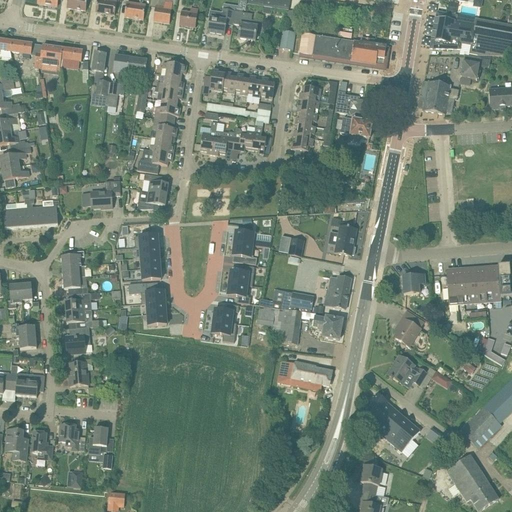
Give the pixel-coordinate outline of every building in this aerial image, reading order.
[(86,12),(87,2),(87,0),(68,0),(67,9),(86,12)] [(115,16),(116,6),(117,2),(107,0),(97,0),(96,13),(115,16)] [(160,0),(159,0),(158,7),(156,7),(153,22),(170,25),(173,2),(160,0)] [(289,10),(290,0),(248,0),(248,4),(289,10)] [(144,21),(145,11),(146,6),(127,3),(126,8),(125,18),(144,21)] [(196,29),(197,19),(198,10),(191,9),(190,14),(182,12),(179,26),(196,29)] [(223,13),(210,11),(209,20),(210,20),(208,35),(224,37),(226,25),(233,26),(233,25),(235,13),(223,11),(223,13)] [(257,22),(252,21),(252,15),(235,13),(233,25),(240,26),(238,39),(255,42),(257,28),(256,28),(257,22)] [(447,13),(447,14),(437,13),(430,49),(460,50),(461,45),(471,47),(469,55),(477,57),(511,57),(511,25),(508,25),(508,26),(456,16),(456,15),(447,13)] [(353,31),(339,29),(338,36),(352,38),(353,31)] [(292,51),(294,41),(295,34),(283,32),(281,49),(292,51)] [(350,62),(353,42),(302,35),(299,55),(350,62)] [(383,66),(386,47),(373,46),(374,41),(362,39),(361,44),(353,42),(350,62),(376,66),(376,65),(383,66)] [(11,53),(13,42),(0,40),(0,51),(1,52),(1,58),(12,59),(11,53)] [(31,56),(31,55),(33,45),(13,42),(11,53),(31,56)] [(61,60),(63,49),(43,46),(41,55),(36,54),(35,60),(34,69),(42,70),(43,64),(61,66),(61,60)] [(81,63),(82,62),(83,52),(63,49),(61,60),(81,63)] [(103,73),(105,65),(106,55),(95,54),(94,63),(92,72),(96,72),(94,84),(97,85),(95,96),(100,97),(100,104),(106,105),(108,83),(103,83),(104,73),(103,73)] [(127,74),(129,58),(116,56),(113,72),(119,73),(117,85),(109,84),(109,83),(108,83),(106,105),(106,107),(117,108),(118,97),(120,85),(125,86),(127,74)] [(491,61),(475,58),(465,56),(461,78),(477,81),(480,68),(489,70),(491,61)] [(145,77),(146,71),(147,61),(129,58),(127,74),(145,77)] [(166,77),(181,79),(182,75),(185,76),(187,67),(163,64),(162,70),(167,70),(166,77)] [(225,76),(225,75),(219,74),(219,72),(213,71),(210,91),(222,93),(223,90),(225,76)] [(238,77),(237,77),(231,76),(231,74),(225,73),(225,75),(225,76),(223,90),(228,91),(227,94),(235,95),(235,93),(238,77)] [(250,79),(243,78),(244,76),(238,75),(237,77),(238,77),(235,93),(240,93),(240,96),(247,97),(248,94),(250,79)] [(181,83),(181,79),(166,77),(165,84),(160,83),(159,89),(183,92),(184,84),(181,83)] [(262,81),(256,80),(256,78),(250,77),(250,79),(248,94),(253,95),(253,98),(260,99),(260,96),(262,81)] [(0,98),(2,99),(1,92),(14,90),(12,79),(0,80),(0,98)] [(265,97),(265,100),(273,101),(275,83),(268,82),(269,80),(263,79),(262,81),(260,96),(265,97)] [(451,87),(429,83),(423,112),(445,116),(445,113),(452,114),(454,101),(457,101),(459,91),(451,90),(451,87)] [(144,113),(149,90),(140,88),(136,112),(144,113)] [(317,98),(320,99),(321,90),(303,88),(302,94),(300,94),(299,100),(301,101),(301,100),(316,103),(317,102),(317,98)] [(182,101),(183,92),(159,89),(158,94),(163,95),(162,102),(177,104),(178,100),(182,101)] [(511,89),(489,91),(490,111),(501,110),(501,108),(511,107),(511,89)] [(334,105),(336,93),(330,92),(328,105),(334,105)] [(346,94),(339,93),(335,114),(342,115),(348,116),(354,116),(363,118),(365,101),(359,100),(360,98),(345,96),(346,94)] [(18,114),(20,114),(19,105),(11,107),(11,104),(3,105),(2,99),(0,98),(0,110),(2,110),(2,116),(6,116),(18,114)] [(319,103),(317,102),(316,103),(301,100),(301,101),(300,107),(298,107),(297,113),(300,113),(315,115),(315,110),(318,111),(319,103)] [(177,109),(177,104),(162,102),(161,109),(156,108),(155,114),(155,120),(174,123),(175,117),(179,118),(180,109),(177,109)] [(219,113),(220,107),(207,105),(206,111),(219,113)] [(480,106),(471,106),(472,115),(480,115),(480,106)] [(233,108),(226,108),(220,107),(219,113),(232,115),(233,108)] [(244,117),(245,110),(233,108),(232,115),(244,117)] [(257,116),(257,114),(245,112),(246,110),(245,110),(244,117),(256,119),(257,116)] [(271,112),(261,111),(258,110),(257,114),(257,116),(270,118),(271,112)] [(219,115),(206,113),(205,120),(218,122),(219,115)] [(317,115),(315,115),(300,113),(299,120),(296,119),(295,125),(298,126),(298,125),(313,128),(313,127),(313,123),(316,123),(317,115)] [(19,120),(18,114),(6,116),(7,122),(0,122),(0,134),(11,133),(10,127),(18,126),(17,120),(19,120)] [(254,134),(252,151),(258,152),(258,155),(264,156),(267,138),(261,137),(263,124),(269,124),(270,118),(257,116),(256,119),(256,122),(255,134),(254,134)] [(353,121),(354,116),(348,116),(347,121),(343,120),(341,135),(351,136),(351,137),(370,140),(372,123),(353,121)] [(173,129),(174,123),(155,120),(153,132),(157,133),(156,140),(172,142),(172,138),(176,138),(177,130),(173,129)] [(201,128),(200,134),(203,134),(201,146),(200,152),(207,153),(207,155),(213,156),(216,132),(217,124),(212,124),(211,130),(201,128)] [(315,128),(313,127),(313,128),(298,125),(298,126),(297,132),(294,132),(293,138),(296,138),(311,140),(312,135),(314,135),(315,128)] [(47,128),(39,129),(41,142),(49,140),(47,128)] [(247,135),(241,134),(242,130),(236,129),(235,134),(233,151),(245,153),(245,150),(252,151),(254,134),(247,133),(247,135)] [(11,133),(0,134),(0,146),(10,145),(11,151),(14,150),(26,148),(26,146),(25,142),(20,143),(19,138),(18,132),(11,133)] [(233,151),(235,134),(229,133),(228,134),(216,132),(213,156),(219,157),(219,155),(226,156),(227,150),(233,151)] [(313,140),(311,140),(296,138),(295,144),(292,144),(291,150),(309,153),(310,147),(312,148),(313,140)] [(171,146),(172,142),(156,140),(155,147),(151,146),(150,152),(173,155),(175,147),(171,146)] [(32,154),(31,148),(31,147),(26,148),(14,150),(15,156),(0,159),(1,165),(0,166),(1,170),(19,167),(18,161),(26,160),(25,155),(32,154)] [(172,163),(173,155),(150,152),(149,157),(154,158),(153,165),(159,166),(168,167),(168,163),(172,163)] [(153,165),(139,162),(137,172),(158,175),(159,166),(153,165)] [(20,174),(20,171),(19,167),(1,170),(2,175),(3,175),(4,182),(5,182),(6,189),(16,188),(14,180),(29,178),(28,172),(20,174)] [(161,178),(145,175),(144,182),(150,183),(149,193),(167,196),(169,185),(160,183),(161,178)] [(113,209),(112,197),(121,197),(120,182),(106,183),(106,193),(91,193),(91,200),(92,210),(101,209),(101,210),(113,209)] [(149,193),(140,192),(137,211),(153,210),(154,205),(165,207),(167,196),(149,193)] [(35,199),(29,200),(32,229),(45,228),(43,208),(34,209),(33,205),(35,205),(35,199)] [(474,217),(474,199),(460,199),(461,217),(474,217)] [(25,204),(16,205),(18,229),(32,229),(29,200),(25,200),(25,204)] [(43,203),(43,208),(45,228),(58,227),(57,208),(60,208),(59,202),(53,203),(43,203)] [(336,213),(336,212),(336,204),(324,204),(324,214),(336,213)] [(16,205),(0,206),(1,212),(4,212),(5,230),(18,229),(16,205)] [(281,235),(288,236),(290,228),(282,227),(281,235)] [(357,230),(340,227),(335,254),(351,257),(352,256),(354,256),(355,249),(353,248),(357,230)] [(234,238),(233,243),(234,243),(234,245),(255,248),(270,249),(270,244),(256,242),(257,235),(236,233),(235,238),(234,238)] [(158,236),(136,238),(137,249),(159,247),(158,236)] [(304,242),(292,240),(289,256),(301,258),(304,242)] [(233,246),(232,252),(233,252),(233,257),(248,259),(253,260),(255,248),(234,245),(234,246),(233,246)] [(159,247),(137,249),(138,260),(160,258),(159,247)] [(73,257),(62,258),(62,266),(63,269),(81,268),(81,264),(81,259),(84,259),(84,253),(73,254),(73,257)] [(160,258),(138,260),(138,271),(160,269),(160,258)] [(511,265),(447,271),(448,307),(501,303),(501,298),(511,297),(511,265)] [(63,269),(63,274),(63,280),(75,279),(85,278),(85,272),(84,267),(81,268),(63,269)] [(231,272),(229,285),(248,287),(250,275),(255,275),(256,269),(244,268),(243,274),(231,272)] [(160,269),(138,271),(139,282),(161,280),(160,269)] [(419,285),(425,285),(424,276),(403,278),(404,296),(419,294),(419,285)] [(75,279),(63,280),(64,291),(69,290),(69,296),(74,296),(88,295),(88,289),(87,289),(86,278),(85,278),(75,279)] [(351,280),(341,278),(338,278),(338,280),(331,279),(328,292),(327,291),(324,307),(345,311),(351,280)] [(22,302),(25,301),(24,285),(9,286),(10,296),(11,302),(7,302),(8,310),(17,309),(16,305),(22,305),(22,302)] [(24,285),(25,301),(33,301),(32,285),(24,285)] [(146,285),(129,286),(130,295),(141,294),(142,306),(147,306),(147,305),(165,304),(164,292),(147,294),(146,285)] [(229,285),(228,297),(240,298),(239,304),(251,306),(252,300),(247,299),(248,287),(229,285)] [(282,310),(311,314),(314,298),(285,293),(282,310)] [(74,302),(65,302),(66,313),(92,312),(91,300),(90,294),(88,295),(74,296),(74,302)] [(165,304),(147,305),(147,306),(148,316),(166,314),(166,315),(165,304)] [(213,316),(212,321),(214,321),(213,323),(234,326),(234,325),(236,313),(238,314),(239,308),(227,306),(226,312),(215,311),(214,316),(213,316)] [(314,314),(323,316),(324,307),(318,306),(318,308),(315,307),(314,314)] [(311,314),(282,310),(281,311),(275,310),(275,311),(259,309),(259,313),(254,312),(253,323),(257,323),(257,325),(272,328),(271,336),(282,338),(281,344),(297,347),(300,319),(314,322),(312,328),(324,330),(322,338),(339,341),(343,321),(326,317),(326,319),(322,319),(323,316),(314,314),(314,315),(311,314)] [(92,312),(66,313),(67,325),(68,324),(75,324),(76,330),(89,329),(93,328),(92,322),(92,312)] [(399,332),(395,339),(409,348),(420,331),(419,330),(424,324),(407,313),(395,330),(399,332)] [(166,314),(148,316),(148,327),(167,326),(166,315),(166,314)] [(212,324),(211,330),(212,330),(212,335),(223,337),(222,343),(234,344),(237,325),(234,325),(234,326),(213,323),(213,324),(212,324)] [(36,339),(35,335),(35,327),(19,328),(19,325),(11,326),(12,334),(16,334),(17,340),(20,340),(36,339)] [(69,338),(66,338),(67,355),(77,355),(85,354),(85,353),(92,353),(91,346),(89,329),(76,330),(77,337),(69,338)] [(21,351),(27,350),(37,349),(36,339),(20,340),(21,351)] [(480,351),(479,353),(484,354),(485,350),(486,347),(488,343),(488,341),(483,340),(480,351)] [(419,370),(408,363),(399,357),(395,364),(396,365),(389,376),(388,375),(387,376),(391,378),(391,379),(393,381),(394,380),(409,390),(412,384),(419,388),(428,375),(419,369),(419,370)] [(322,371),(295,365),(295,364),(282,362),(277,384),(290,387),(310,390),(320,392),(321,386),(329,387),(332,372),(322,371)] [(89,386),(88,376),(87,364),(70,365),(71,379),(69,379),(70,388),(89,386)] [(113,373),(110,391),(122,393),(124,374),(113,373)] [(435,373),(431,380),(446,389),(450,383),(435,373)] [(5,375),(4,379),(0,378),(0,397),(2,398),(2,395),(3,395),(4,390),(10,391),(11,375),(5,375)] [(26,398),(28,376),(23,375),(22,381),(17,380),(17,376),(11,375),(10,391),(16,392),(15,397),(26,398)] [(45,377),(35,376),(28,376),(26,398),(37,399),(38,393),(44,393),(45,377)] [(378,395),(362,414),(370,421),(372,422),(373,421),(378,426),(375,430),(401,453),(407,447),(415,438),(392,417),(396,413),(392,410),(393,409),(387,404),(387,403),(378,395)] [(485,443),(501,427),(502,427),(484,409),(460,431),(477,450),(485,443)] [(76,427),(71,427),(61,426),(59,443),(66,444),(66,447),(72,448),(72,452),(85,453),(86,439),(80,438),(80,431),(76,431),(76,427)] [(109,430),(99,429),(95,429),(95,431),(94,440),(91,440),(89,454),(100,455),(100,453),(106,454),(109,430)] [(27,463),(29,445),(22,444),(23,432),(8,431),(7,441),(5,453),(13,454),(13,462),(27,463)] [(52,461),(52,458),(53,448),(45,447),(47,434),(34,433),(32,454),(38,454),(38,460),(52,461)] [(112,470),(113,458),(104,457),(103,470),(112,470)] [(488,482),(470,457),(447,473),(467,502),(471,499),(480,511),(481,511),(500,499),(488,482)] [(371,469),(373,463),(363,461),(361,469),(363,470),(361,483),(364,484),(362,494),(376,496),(378,487),(379,487),(382,471),(371,469)] [(81,490),(83,474),(72,473),(71,489),(81,490)] [(109,494),(108,507),(119,508),(124,509),(125,495),(109,494)] [(376,497),(376,496),(362,494),(360,505),(363,506),(361,511),(379,511),(381,508),(382,508),(387,506),(389,499),(376,497)]
